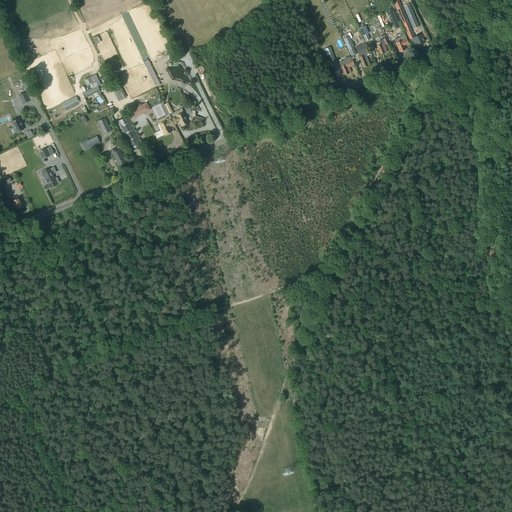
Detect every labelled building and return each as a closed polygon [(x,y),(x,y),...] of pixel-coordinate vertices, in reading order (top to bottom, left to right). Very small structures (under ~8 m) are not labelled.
[(409,4),(404,6),(413,29),(419,27),(409,4)] [(415,46),(425,41),(422,34),(414,37),(402,7),(397,9),(410,40),(412,39),(415,46)] [(399,24),(392,9),(388,11),(394,26),(399,24)] [(366,26),(364,27),(360,29),(365,41),(369,40),(367,34),(369,33),(366,26)] [(354,32),(358,43),(364,41),(360,30),(354,32)] [(404,46),(406,45),(405,44),(408,42),(406,39),(404,33),(400,35),(401,37),(394,39),(399,52),(402,51),(405,50),(404,46)] [(349,36),(343,39),(351,56),(356,53),(353,47),(354,47),(349,36)] [(387,52),(384,45),(389,43),(387,38),(380,41),(381,45),(377,46),(380,54),(387,52)] [(330,47),(325,49),(336,74),(338,73),(337,69),(339,68),(331,50),(330,47)] [(363,54),(359,56),(363,67),(370,65),(366,55),(363,56),(363,54)] [(350,57),(344,59),(345,60),(339,63),(345,75),(351,72),(349,66),(354,64),(352,60),(351,60),(353,59),(352,57),(350,58),(351,60),(350,57)] [(149,60),(144,63),(156,87),(161,85),(149,60)] [(90,78),(90,77),(84,80),(87,86),(90,84),(93,83),(90,78)] [(97,86),(82,93),(84,98),(100,91),(97,86)] [(23,104),(30,101),(26,92),(19,96),(23,104)] [(76,96),(61,104),(63,109),(79,101),(76,96)] [(151,101),(142,106),(145,112),(155,107),(151,101)] [(188,123),(183,112),(184,112),(182,108),(173,113),(173,112),(169,114),(174,125),(177,123),(177,122),(177,121),(179,121),(181,127),(183,126),(184,126),(187,125),(187,124),(188,123)] [(174,125),(169,114),(165,116),(165,117),(157,121),(158,125),(159,124),(164,135),(166,134),(167,135),(170,134),(170,132),(171,132),(169,126),(169,125),(171,125),(171,126),(174,125)] [(127,117),(118,121),(133,153),(142,148),(127,117)] [(11,122),(16,133),(24,129),(22,125),(21,122),(20,122),(18,118),(11,122)] [(105,118),(97,122),(104,135),(111,131),(105,118)] [(97,137),(82,144),(85,151),(100,143),(97,137)] [(50,147),(39,152),(42,160),(54,154),(50,147)] [(115,149),(111,151),(112,154),(113,153),(119,166),(126,162),(120,150),(116,151),(115,149)] [(51,169),(42,173),(45,179),(50,188),(58,185),(53,175),(54,174),(51,169)] [(8,188),(2,190),(6,199),(11,196),(8,188)] [(12,197),(6,199),(8,204),(12,203),(12,202),(13,201),(16,209),(22,207),(19,198),(17,199),(16,197),(15,196),(12,198),(12,197)]
